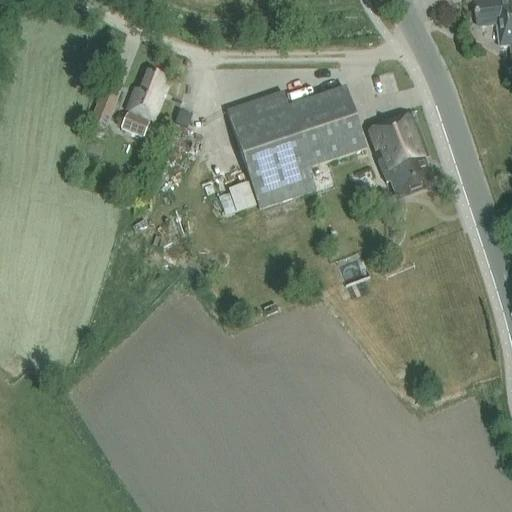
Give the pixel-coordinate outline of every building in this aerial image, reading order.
[(507,48),(511,78),(511,0),(492,0),(472,3),(476,30),(494,27),(497,50),(507,48)] [(125,114),(126,114),(119,132),(142,141),(149,123),(150,124),(163,91),(157,89),(160,80),(146,75),(138,95),(134,93),(125,114)] [(345,90),(288,110),(283,94),(226,113),(259,211),(316,191),(309,170),(366,151),(345,90)] [(116,102),(99,95),(88,126),(104,132),(116,102)] [(175,124),(185,128),(190,117),(179,113),(175,124)] [(428,159),(412,115),(365,132),(382,178),(388,176),(397,200),(432,187),(423,161),(428,159)] [(256,209),(247,185),(227,191),(236,216),(256,209)] [(228,198),(219,201),(226,219),(235,216),(228,198)] [(264,311),(267,319),(278,314),(275,306),(264,311)]
